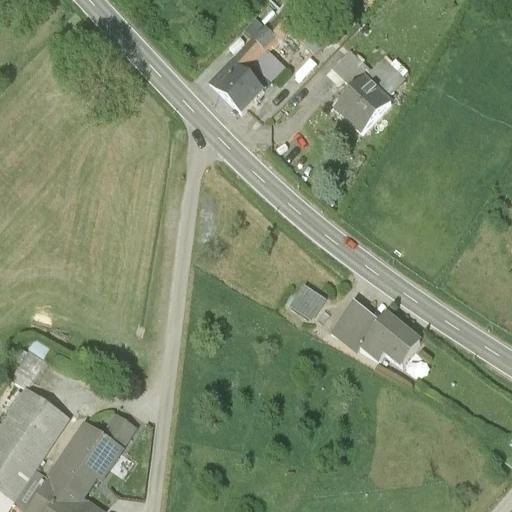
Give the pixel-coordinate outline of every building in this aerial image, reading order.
[(289,7),(264,33),(274,43),(288,28),(314,54),(330,37),(314,22),(310,26),(289,7)] [(233,64),(246,77),(277,46),(274,43),(264,33),(233,64)] [(362,80),(364,82),(371,75),(362,66),(364,64),(357,57),(355,60),(350,55),(333,72),(352,91),(362,80)] [(383,62),(371,75),(364,82),(386,104),(406,84),(383,62)] [(245,121),(268,98),(246,77),(233,64),(209,87),(245,121)] [(333,110),(363,138),(391,108),(386,104),(364,82),(362,80),(352,91),(333,110)] [(325,306),(304,291),(291,311),(312,326),(325,306)] [(362,351),(380,328),(354,309),(333,337),(358,356),(362,351)] [(385,359),(402,372),(422,347),(387,319),(380,328),(362,351),(380,366),(385,359)] [(36,476),(69,425),(25,397),(0,435),(0,511),(11,511),(14,508),(36,476)] [(114,419),(103,437),(126,452),(137,434),(114,419)] [(84,425),(46,482),(82,506),(98,483),(103,487),(126,452),(103,437),(84,425)] [(14,508),(19,511),(25,511),(46,482),(36,476),(14,508)] [(91,511),(82,506),(46,482),(25,511),(91,511)]
